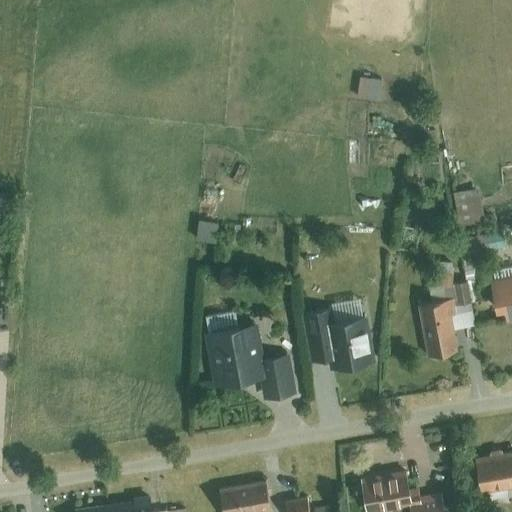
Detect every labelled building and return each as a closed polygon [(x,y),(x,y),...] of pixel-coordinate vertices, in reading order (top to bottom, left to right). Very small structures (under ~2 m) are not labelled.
[(358,78),(357,100),(380,101),(381,79),(358,78)] [(220,189),(218,204),(226,205),(228,190),(220,189)] [(457,194),(462,226),(485,222),(479,190),(457,194)] [(199,221),(198,243),(218,243),(218,222),(199,221)] [(488,231),(463,235),(466,254),(491,250),(488,231)] [(474,255),(463,257),(467,277),(477,275),(474,255)] [(507,304),(509,318),(511,317),(511,271),(493,274),(497,305),(507,304)] [(454,280),(458,302),(470,300),(466,278),(454,280)] [(417,300),(426,353),(461,347),(452,294),(417,300)] [(332,302),(306,306),(314,355),(335,352),(337,364),(375,358),(367,308),(334,314),(332,302)] [(208,326),(216,379),(262,372),(255,319),(208,326)] [(262,350),(267,393),(297,389),(292,347),(262,350)] [(483,490),(511,485),(511,447),(477,453),(483,490)] [(362,475),(367,510),(411,504),(411,511),(447,511),(444,488),(414,492),(410,467),(362,475)] [(221,485),(225,511),(265,511),(265,509),(274,507),(270,478),(221,485)] [(77,502),(78,511),(155,511),(153,493),(77,502)] [(286,497),(287,511),(311,511),(309,494),(286,497)] [(334,511),(333,503),(316,505),(316,511),(334,511)]
